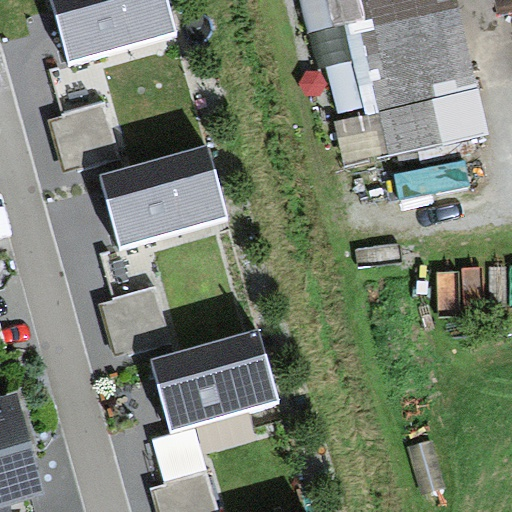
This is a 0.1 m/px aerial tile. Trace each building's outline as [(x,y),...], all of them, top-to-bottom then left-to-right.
[(169,0),(50,0),(55,18),(69,70),(181,39),(169,0)] [(511,0),(358,0),(393,157),(487,137),(457,0),(494,0),(497,14),(511,10),(511,0)] [(101,111),(53,124),(66,173),(115,159),(101,111)] [(206,154),(103,182),(108,200),(122,252),(225,224),(206,154)] [(154,295),(103,308),(116,355),(166,342),(154,295)] [(259,334),(152,363),(158,385),(172,437),(279,408),(259,334)] [(0,507),(41,498),(17,401),(0,404),(0,507)] [(218,511),(208,475),(156,491),(162,511),(218,511)]
